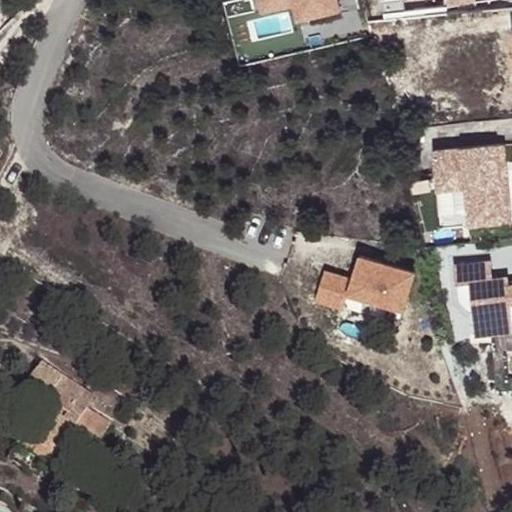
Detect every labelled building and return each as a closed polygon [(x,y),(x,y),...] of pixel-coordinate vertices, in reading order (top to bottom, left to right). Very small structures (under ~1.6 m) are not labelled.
[(302,19),(343,10),(340,0),(226,0),(228,7),(261,0),(265,0),(268,11),(298,4),(302,19)] [(511,209),(507,146),(438,152),(441,189),(458,188),(470,188),(472,209),(473,224),(511,221),(511,209)] [(472,209),(470,188),(458,188),(459,209),(472,209)] [(353,295),(407,311),(419,275),(365,257),(357,281),(331,273),(321,301),(349,309),(353,295)] [(511,287),(510,288),(509,279),(494,281),(492,263),(455,266),(457,286),(471,285),(473,326),(511,324),(511,306),(511,287)] [(429,303),(419,306),(422,319),(433,316),(429,303)] [(511,324),(473,326),(475,338),(511,334),(511,324)] [(30,371),(19,388),(33,398),(45,381),(30,371)] [(107,431),(82,415),(72,407),(64,419),(41,405),(22,433),(55,455),(61,445),(67,449),(79,431),(98,445),(107,431)] [(113,423),(88,406),(82,415),(107,431),(113,423)]
